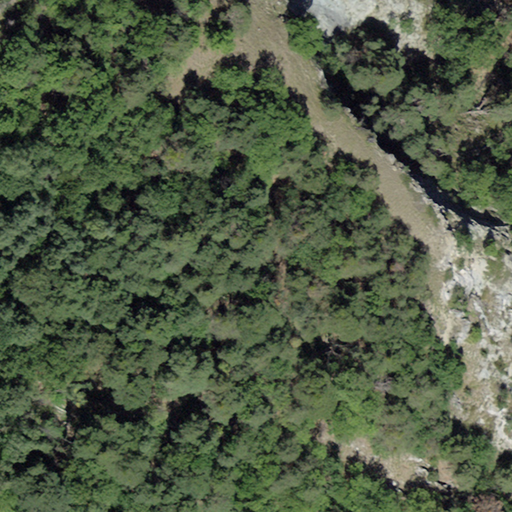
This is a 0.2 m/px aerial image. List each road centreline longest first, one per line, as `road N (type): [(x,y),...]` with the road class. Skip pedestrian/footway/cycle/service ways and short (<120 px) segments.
road 1 (trunk): [(335,511),(175,189)]
road 2 (motorway): [(82,0),(175,189)]
road 3 (motorway): [(175,189),(127,0)]
